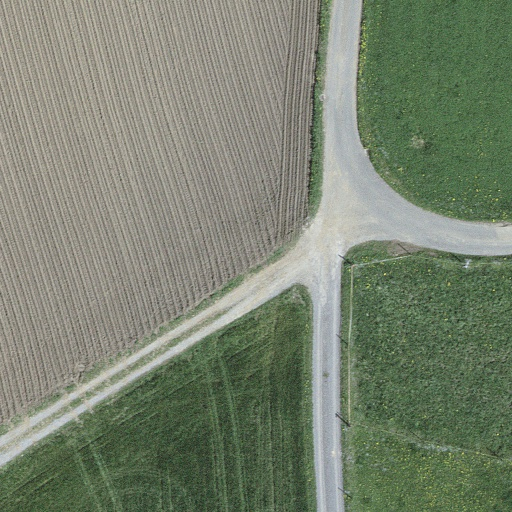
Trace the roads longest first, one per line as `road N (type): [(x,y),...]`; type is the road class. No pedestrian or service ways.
road 1 (track): [(0,461),(319,269)]
road 2 (track): [(319,269),(343,0)]
road 3 (track): [(511,241),(451,242),(372,210),(349,174),(331,118)]
road 4 (track): [(328,511),(319,269)]
